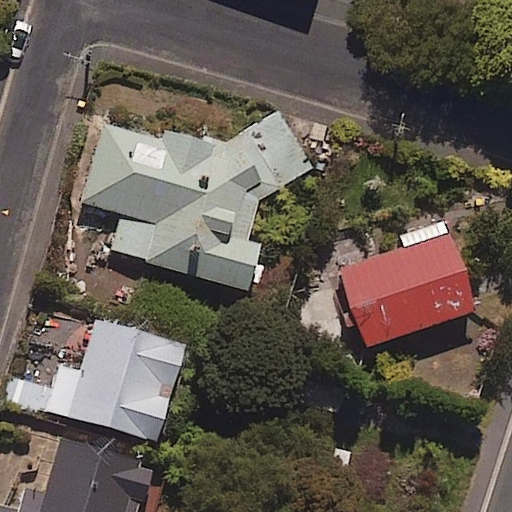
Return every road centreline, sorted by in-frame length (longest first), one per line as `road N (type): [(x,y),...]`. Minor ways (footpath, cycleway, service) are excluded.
road 1 (residential): [(98,0),(511,120)]
road 2 (residential): [(67,0),(0,219)]
